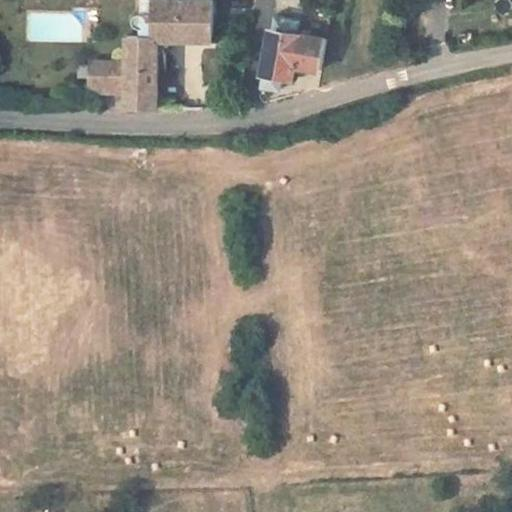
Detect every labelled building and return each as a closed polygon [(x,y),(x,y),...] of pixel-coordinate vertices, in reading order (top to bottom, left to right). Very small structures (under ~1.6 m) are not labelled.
[(204,37),(205,1),(137,2),(137,16),(135,16),(133,17),(131,19),(130,22),(130,24),(131,27),(133,29),(135,30),(135,37),(124,37),(123,65),(122,91),(121,106),(154,108),(157,37),(204,37)] [(298,35),(300,22),(279,18),(276,32),(298,35)] [(319,70),(325,40),(298,35),(276,32),(268,31),(259,75),(279,78),(288,80),(291,65),(319,70)] [(122,91),(123,65),(86,63),(85,85),(94,86),(94,90),(122,91)] [(279,78),(259,75),(257,89),(276,92),(279,78)]
